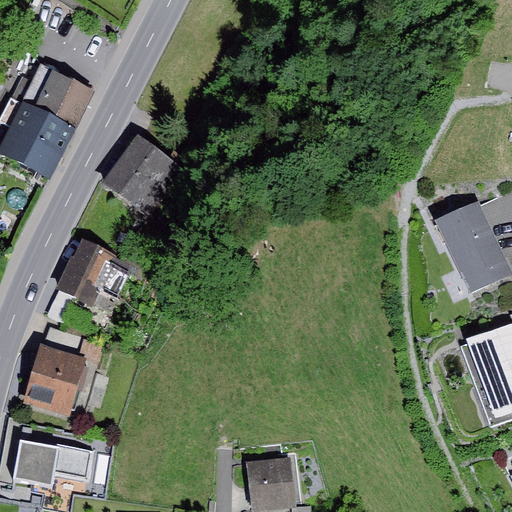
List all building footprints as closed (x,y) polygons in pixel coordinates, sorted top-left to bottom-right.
[(93,97),(55,80),(40,113),(25,106),(0,159),(0,161),(53,185),(93,97)] [(139,142),(127,159),(174,192),(186,175),(139,142)] [(174,192),(127,159),(103,192),(151,226),(174,192)] [(511,276),(479,209),(436,230),(472,303),(511,283),(511,276)] [(116,261),(82,244),(57,295),(92,311),(100,294),(112,270),(116,261)] [(129,277),(112,270),(100,294),(118,302),(129,277)] [(51,330),(44,353),(86,365),(97,368),(104,346),(51,330)] [(511,330),(463,349),(493,427),(511,420),(511,330)] [(44,353),(40,352),(24,410),(70,422),(86,365),(44,353)] [(49,455),(21,450),(15,486),(15,489),(53,495),(55,480),(89,486),(94,457),(58,451),(57,457),(49,455)] [(293,459),(251,464),(256,511),(316,511),(316,505),(299,507),(293,459)]
